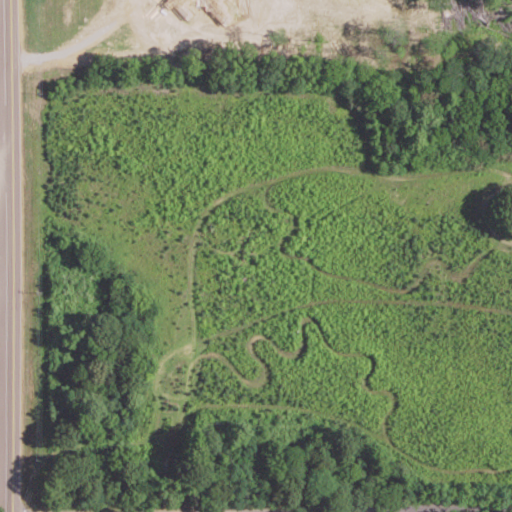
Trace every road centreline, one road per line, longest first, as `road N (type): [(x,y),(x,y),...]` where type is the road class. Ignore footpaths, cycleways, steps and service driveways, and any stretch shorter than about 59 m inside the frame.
road 1 (tertiary): [(10,0),(12,511)]
road 2 (residential): [(511,510),(342,511)]
